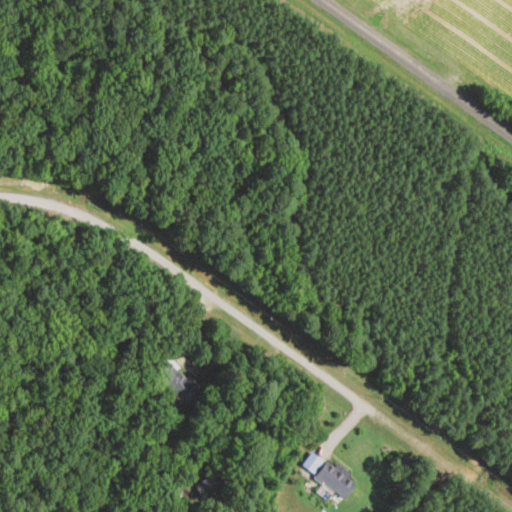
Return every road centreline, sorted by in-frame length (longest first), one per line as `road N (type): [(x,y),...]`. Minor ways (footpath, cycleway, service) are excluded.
road 1 (residential): [(0,197),(50,204),(117,231),(381,417)]
road 2 (tertiary): [(320,0),(511,134)]
road 3 (residential): [(381,417),(511,510)]
